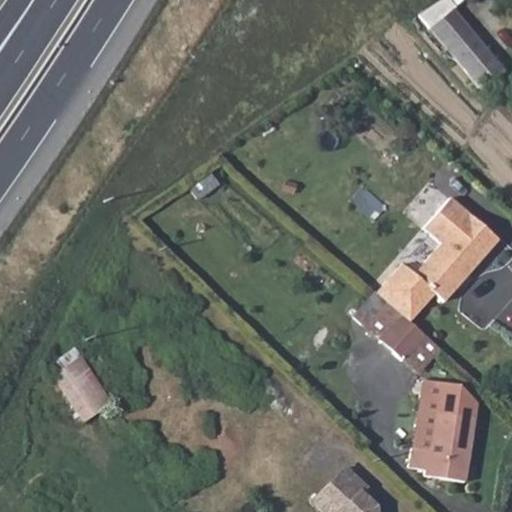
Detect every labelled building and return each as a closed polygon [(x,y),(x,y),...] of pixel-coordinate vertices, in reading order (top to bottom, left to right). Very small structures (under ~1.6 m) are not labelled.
[(442,0),(419,16),(428,26),(449,8),(459,0),(442,0)] [(428,26),(480,92),(500,72),(449,8),(428,26)] [(432,293),(436,297),(451,280),(451,275),(458,267),(461,269),(492,236),(449,197),(422,227),(435,239),(407,270),(432,293)] [(435,239),(422,227),(393,258),(400,264),(407,270),(435,239)] [(432,293),(407,270),(400,264),(376,291),(408,320),(432,293)] [(454,277),(461,269),(458,267),(451,275),(451,280),(454,277)] [(397,313),(381,299),(373,292),(352,317),(360,323),(377,340),(397,313)] [(422,336),(397,313),(377,340),(399,360),(422,336)] [(436,349),(422,336),(399,360),(413,373),(436,349)] [(60,368),(49,376),(81,419),(109,398),(73,349),(56,362),(60,368)] [(433,394),(433,378),(417,376),(416,391),(433,394)] [(451,380),(433,378),(433,394),(416,391),(406,466),(421,468),(422,475),(462,480),(473,403),(451,380)] [(501,378),(493,387),(501,394),(510,385),(501,378)] [(348,470),(325,492),(343,511),(344,511),(362,495),(363,496),(368,491),(348,470)] [(343,511),(325,492),(316,501),(325,511),(376,511),(376,510),(363,496),(362,495),(344,511),(343,511)]
